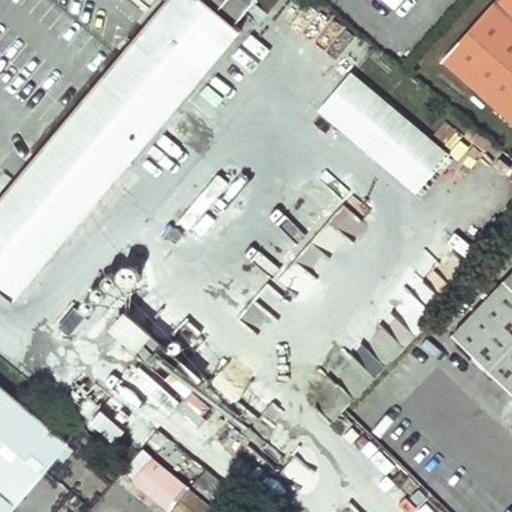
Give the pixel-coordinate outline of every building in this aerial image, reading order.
[(166,0),(170,4),(0,200),(0,289),(14,301),(250,25),(243,19),(258,0),(166,0)] [(382,0),(396,11),(405,0),(382,0)] [(511,0),(496,0),(474,25),(511,57),(511,0)] [(511,57),(474,25),(440,63),(511,126),(511,57)] [(350,70),(315,110),(413,195),(448,155),(350,70)] [(511,275),(454,336),(511,390),(511,275)] [(136,346),(152,327),(124,303),(108,322),(136,346)] [(0,392),(0,511),(12,511),(69,449),(0,392)] [(195,433),(170,412),(153,433),(177,453),(195,433)] [(162,461),(154,470),(184,495),(203,510),(219,491),(170,451),(169,452),(162,461)] [(511,470),(492,492),(511,510),(511,470)] [(184,495),(168,511),(204,511),(203,510),(184,495)]
